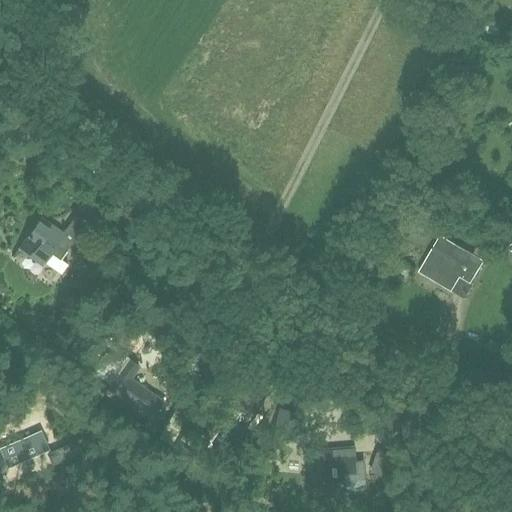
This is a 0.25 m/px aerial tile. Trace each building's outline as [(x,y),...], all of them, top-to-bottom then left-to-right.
[(61,261),(88,224),(78,217),(65,235),(43,219),(21,251),(43,266),(51,254),(61,261)] [(483,261),(457,245),(451,255),(435,245),(420,272),(452,291),(461,277),(471,283),(483,261)] [(121,346),(138,358),(147,345),(131,333),(121,346)] [(139,368),(130,360),(110,389),(153,420),(165,403),(131,379),(139,368)] [(236,406),(253,417),(268,393),(251,382),(236,406)] [(300,421),(281,417),(277,442),(296,447),(300,421)] [(54,448),(46,429),(5,446),(13,464),(29,458),(32,463),(39,460),(37,454),(54,448)] [(52,453),(57,464),(79,455),(74,443),(52,453)] [(320,453),(322,483),(342,482),(341,474),(355,473),(354,459),(330,460),(330,453),(320,453)]
